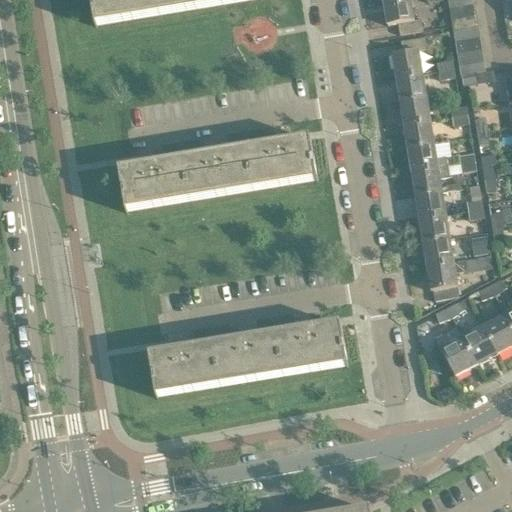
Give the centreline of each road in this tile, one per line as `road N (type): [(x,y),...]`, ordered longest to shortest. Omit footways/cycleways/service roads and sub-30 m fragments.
road 1 (secondary): [(90,511),(48,267),(21,180)]
road 2 (secondary): [(21,180),(27,335),(58,511)]
road 3 (tertiary): [(93,511),(401,451)]
road 4 (residential): [(164,324),(374,289)]
road 5 (residential): [(137,140),(346,105)]
road 6 (residential): [(374,289),(346,105)]
road 7 (residential): [(401,451),(374,289)]
road 8 (secondary): [(21,180),(0,45)]
